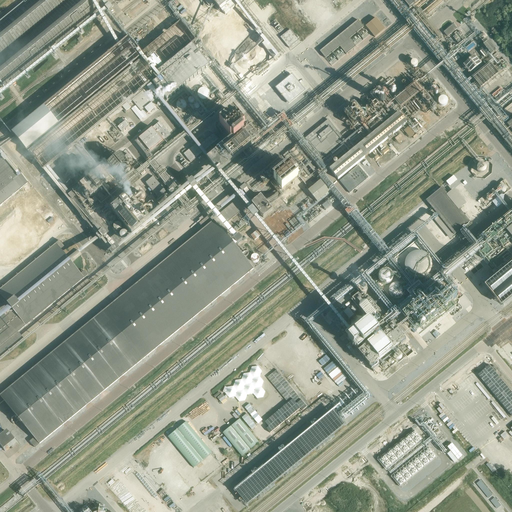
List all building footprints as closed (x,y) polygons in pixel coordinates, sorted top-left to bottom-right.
[(37,60),(52,48),(54,46),(58,43),(93,13),(101,7),(106,2),(107,2),(105,0),(100,0),(99,1),(99,0),(98,0),(27,0),(21,6),(19,8),(0,22),(0,90),(1,92),(4,89),(3,88),(7,84),(10,82),(37,60)] [(203,0),(209,6),(214,2),(225,15),(239,4),(236,0),(203,0)] [(401,0),(402,0),(402,1),(409,9),(419,0),(401,0)] [(375,38),(384,31),(385,30),(385,29),(384,28),(376,18),(366,27),(371,33),(375,38)] [(358,20),(320,52),(326,59),(332,53),(340,47),(346,55),(356,47),(349,39),(357,33),(364,27),(358,20)] [(190,81),(194,78),(194,79),(195,79),(194,78),(198,75),(198,76),(202,72),(205,69),(206,69),(206,68),(209,65),(210,66),(209,65),(211,64),(198,47),(196,48),(192,44),(196,41),(180,22),(160,38),(158,40),(141,54),(145,58),(143,60),(143,59),(142,60),(139,63),(138,62),(139,63),(135,66),(134,65),(135,66),(131,69),(130,68),(131,70),(127,72),(126,71),(126,72),(127,73),(124,75),(123,74),(122,75),(123,76),(120,79),(119,78),(118,78),(119,79),(116,82),(115,81),(115,82),(112,85),(111,84),(112,85),(108,88),(107,87),(108,88),(104,91),(103,90),(103,91),(104,92),(100,94),(99,93),(99,94),(100,95),(97,98),(96,97),(95,97),(96,98),(93,101),(92,100),(91,100),(92,101),(88,104),(88,103),(87,103),(88,105),(85,107),(84,106),(83,107),(84,108),(81,111),(80,109),(79,110),(80,111),(77,114),(76,113),(77,114),(73,117),(72,116),(73,117),(69,120),(68,119),(69,120),(65,123),(64,122),(65,124),(61,126),(61,125),(60,126),(61,127),(58,130),(57,128),(56,129),(57,130),(54,133),(53,132),(52,132),(53,133),(50,136),(49,135),(48,135),(49,136),(46,139),(45,138),(46,139),(42,142),(41,141),(42,142),(38,145),(37,144),(37,145),(38,146),(34,148),(34,147),(33,148),(34,149),(31,152),(30,151),(29,151),(30,152),(29,153),(29,152),(28,153),(29,153),(32,157),(31,158),(32,158),(33,157),(36,161),(35,162),(36,162),(39,165),(38,166),(38,167),(39,166),(42,170),(43,170),(44,169),(45,170),(44,168),(48,166),(49,167),(49,166),(48,165),(52,162),(52,163),(53,163),(52,162),(55,159),(56,160),(57,160),(56,159),(59,156),(60,157),(61,157),(60,156),(63,153),(64,154),(64,153),(67,150),(68,151),(67,150),(71,147),(72,148),(72,147),(71,146),(75,144),(76,145),(76,144),(75,143),(79,140),(79,141),(80,141),(79,140),(83,137),(83,138),(84,138),(83,137),(86,134),(87,135),(88,135),(87,134),(90,131),(91,132),(91,131),(94,128),(95,129),(95,128),(95,127),(98,125),(99,125),(98,124),(102,121),(103,122),(102,121),(106,118),(107,119),(111,116),(111,115),(110,115),(114,112),(115,113),(115,112),(114,111),(118,109),(119,109),(118,108),(122,105),(122,106),(123,106),(122,105),(125,102),(126,103),(127,103),(126,102),(129,99),(130,100),(131,100),(130,99),(133,96),(134,97),(134,96),(137,93),(138,94),(138,93),(137,92),(141,90),(142,91),(142,90),(141,89),(145,86),(146,87),(145,86),(149,83),(150,84),(149,83),(151,82),(164,99),(165,98),(167,101),(168,101),(187,85),(186,84),(190,81),(191,82),(190,81)] [(454,23),(444,31),(448,36),(458,28),(454,23)] [(280,38),(289,49),(299,41),(290,30),(280,38)] [(461,31),(459,33),(457,32),(453,37),(460,44),(467,37),(461,31)] [(269,54),(269,61),(274,61),(274,59),(280,54),(265,35),(258,40),(269,54)] [(19,142),(20,142),(23,146),(22,146),(22,147),(23,146),(26,150),(26,151),(27,150),(30,147),(31,148),(30,147),(34,144),(35,145),(35,144),(34,143),(38,141),(39,142),(39,141),(38,140),(42,137),(43,138),(42,137),(46,134),(46,135),(47,135),(46,134),(49,131),(50,132),(51,132),(50,131),(53,128),(54,129),(55,129),(54,128),(57,125),(58,126),(59,125),(58,124),(61,122),(62,123),(62,122),(61,121),(65,118),(66,119),(65,118),(69,115),(70,116),(69,115),(73,112),(74,113),(73,112),(77,109),(77,110),(78,110),(77,109),(80,106),(81,107),(82,106),(81,105),(84,103),(85,104),(86,103),(85,102),(88,99),(89,100),(89,99),(92,96),(93,97),(92,96),(96,93),(97,94),(96,93),(100,90),(101,91),(100,90),(104,87),(105,88),(105,87),(104,86),(108,84),(108,85),(109,84),(108,83),(111,80),(112,81),(113,81),(112,80),(115,77),(116,78),(117,78),(116,77),(119,74),(120,75),(120,74),(123,71),(124,72),(123,71),(127,68),(128,69),(128,68),(127,67),(131,64),(132,65),(132,64),(135,61),(136,62),(135,61),(139,58),(139,59),(140,59),(139,58),(141,56),(142,56),(142,55),(129,38),(128,39),(128,38),(127,39),(128,39),(125,41),(124,40),(125,41),(121,44),(121,43),(120,44),(121,45),(118,47),(117,46),(117,47),(114,51),(113,50),(112,50),(113,51),(110,54),(109,53),(109,54),(106,57),(105,56),(105,57),(102,60),(101,59),(102,60),(98,64),(97,63),(98,64),(94,66),(93,65),(93,66),(94,67),(90,70),(90,69),(89,69),(90,70),(87,73),(86,72),(85,72),(86,73),(83,76),(82,75),(81,75),(82,76),(79,79),(78,78),(78,80),(75,82),(74,81),(74,82),(75,83),(71,85),(70,84),(70,85),(71,86),(67,89),(66,88),(67,89),(63,92),(63,91),(62,91),(63,92),(59,95),(59,94),(58,94),(59,95),(56,98),(55,97),(54,98),(55,99),(52,101),(51,100),(51,101),(51,102),(48,105),(47,104),(48,105),(44,108),(43,107),(44,108),(40,111),(39,110),(40,111),(36,114),(35,113),(36,114),(32,117),(32,116),(31,117),(32,118),(29,120),(28,119),(27,120),(28,121),(25,124),(24,123),(23,123),(24,124),(21,127),(20,126),(20,127),(17,130),(16,129),(16,130),(13,133),(12,133),(13,134),(13,133),(14,135),(11,137),(12,139),(16,137),(15,138),(16,138),(16,137),(20,141),(19,142)] [(464,65),(482,88),(500,74),(493,64),(497,61),(493,54),(498,50),(489,40),(483,44),(485,48),(480,51),(485,58),(490,55),(493,59),(485,66),(477,55),(464,65)] [(474,43),(467,49),(469,51),(476,45),(474,43)] [(301,90),(302,90),(299,87),(298,86),(299,86),(294,81),(295,81),(292,78),(291,79),(290,78),(288,81),(287,82),(287,81),(283,85),(279,88),(279,89),(279,90),(281,92),(282,92),(282,93),(289,101),(290,101),(293,99),(293,98),(294,98),(302,91),(301,90)] [(210,96),(210,95),(210,94),(209,92),(209,91),(208,90),(207,89),(206,89),(205,89),(204,88),(203,89),(201,89),(200,89),(199,90),(198,91),(198,92),(197,94),(197,95),(197,96),(198,97),(199,99),(201,100),(202,101),(203,101),(205,101),(206,101),(208,100),(209,99),(209,98),(210,96)] [(495,97),(504,90),(502,88),(493,94),(495,97)] [(152,102),(143,91),(132,100),(141,111),(152,102)] [(451,105),(451,104),(451,103),(450,101),(450,100),(449,100),(448,99),(447,98),(445,98),(444,98),(443,98),(442,98),(440,99),(440,100),(439,101),(438,103),(439,105),(439,106),(440,108),(442,109),(443,110),(444,110),(445,110),(446,110),(448,109),(449,108),(450,107),(450,106),(451,105)] [(183,99),(177,106),(183,112),(190,105),(183,99)] [(270,119),(277,113),(266,100),(259,106),(270,119)] [(152,105),(146,110),(148,113),(155,108),(152,105)] [(222,128),(233,140),(224,148),(236,160),(256,141),(251,135),(257,130),(241,113),(240,113),(236,110),(219,127),(221,129),(222,128)] [(387,146),(385,147),(382,144),(403,127),(405,130),(404,131),(403,129),(402,130),(403,132),(404,132),(410,138),(415,134),(409,127),(408,128),(406,125),(407,124),(398,114),(329,170),(338,180),(372,152),(375,157),(374,158),(377,161),(380,159),(378,156),(377,157),(376,156),(373,152),(377,148),(380,152),(378,154),(381,157),(389,150),(387,146)] [(322,160),(345,141),(328,120),(305,139),(322,160)] [(117,128),(121,133),(129,126),(125,121),(117,128)] [(157,146),(161,143),(170,135),(160,122),(136,141),(134,142),(135,142),(148,158),(160,149),(157,146)] [(183,154),(190,163),(218,140),(213,134),(204,141),(202,139),(183,154)] [(406,139),(402,134),(396,138),(400,144),(406,139)] [(0,206),(28,183),(0,149),(0,206)] [(205,154),(207,158),(214,152),(212,149),(205,154)] [(256,162),(257,152),(252,151),(251,155),(247,155),(247,161),(249,161),(249,162),(256,162)] [(136,171),(133,167),(122,154),(111,163),(124,180),(136,171)] [(135,162),(128,154),(126,156),(133,164),(135,162)] [(64,155),(56,163),(60,168),(68,160),(64,155)] [(481,173),(483,173),(485,172),(486,170),(486,168),(485,166),(484,164),(482,164),(479,164),(478,166),(477,168),(477,170),(478,172),(479,173),(481,173)] [(76,197),(83,205),(111,182),(103,172),(106,170),(104,169),(102,171),(101,169),(97,173),(91,165),(78,175),(85,183),(68,196),(72,201),(76,197)] [(296,167),(276,179),(285,194),(296,187),(296,186),(300,184),(301,186),(305,184),(303,180),(308,177),(300,165),(296,168),(296,167)] [(71,192),(51,166),(46,169),(66,195),(71,192)] [(358,166),(340,181),(349,193),(355,189),(363,183),(368,178),(358,166)] [(455,175),(446,181),(450,186),(458,179),(455,175)] [(145,183),(158,199),(166,193),(153,177),(145,183)] [(322,180),(309,190),(319,202),(332,192),(322,180)] [(498,191),(499,192),(500,193),(502,194),(504,193),(506,192),(506,190),(506,188),(505,187),(504,186),(502,185),(500,186),(499,187),(498,189),(498,191)] [(443,187),(427,200),(446,223),(441,227),(444,230),(441,232),(444,236),(447,234),(451,239),(471,222),(461,209),(468,203),(455,188),(449,193),(443,187)] [(112,210),(132,235),(151,220),(130,195),(112,210)] [(223,208),(235,199),(233,195),(220,205),(223,208)] [(266,218),(276,210),(263,195),(254,204),(266,218)] [(330,200),(322,205),(326,210),(333,205),(330,200)] [(230,206),(223,213),(230,221),(240,212),(233,203),(230,205),(230,206)] [(0,404),(4,401),(34,438),(30,442),(35,448),(253,269),(213,220),(0,395),(0,404)] [(115,247),(116,248),(124,241),(120,237),(115,241),(106,230),(104,232),(102,230),(98,234),(112,250),(115,247)] [(255,240),(262,234),(258,230),(251,236),(255,240)] [(0,359),(24,340),(22,337),(20,334),(18,332),(84,278),(88,276),(84,271),(81,274),(72,263),(82,255),(79,251),(69,259),(61,250),(64,247),(59,241),(56,244),(0,289),(0,359)] [(405,265),(405,268),(407,272),(409,274),(412,276),(416,277),(419,277),(423,276),(426,274),(428,271),(429,268),(430,264),(429,260),(427,257),(425,255),(422,253),(418,252),(415,252),(411,253),(409,255),(406,258),(405,261),(405,265)] [(259,261),(260,259),(259,257),(258,256),(257,255),(256,255),(255,255),(253,255),(252,256),(251,257),(250,259),(250,260),(251,261),(251,262),(252,263),(253,263),(254,264),(255,264),(257,263),(258,262),(259,261)] [(378,279),(379,281),(380,283),(382,285),(384,286),(386,286),(389,285),(391,283),(392,281),(393,279),(392,276),(391,274),(390,272),(387,271),(385,271),(382,272),(380,274),(378,276),(378,279)] [(389,291),(389,294),(391,297),(393,299),(396,299),(399,299),(401,298),(403,296),(405,294),(405,291),(404,289),(403,286),(401,285),(399,283),(396,283),(393,284),(391,286),(389,288),(389,291)] [(117,290),(113,294),(116,298),(121,294),(117,290)] [(363,320),(344,337),(373,373),(380,367),(376,362),(398,345),(399,346),(404,342),(391,327),(379,336),(368,321),(366,323),(363,320)] [(511,393),(489,365),(477,375),(511,417),(511,416),(511,393)] [(474,373),(466,379),(470,383),(477,377),(474,373)] [(233,492),(246,508),(345,427),(332,411),(233,492)] [(440,416),(443,420),(448,416),(444,412),(440,416)] [(16,416),(11,421),(14,424),(15,423),(19,420),(16,416)] [(458,416),(448,423),(465,445),(475,438),(458,416)] [(240,420),(231,427),(250,450),(259,442),(240,420)] [(231,427),(223,434),(241,457),(250,450),(231,427)] [(414,431),(378,460),(400,487),(437,457),(414,431)] [(8,433),(0,439),(0,445),(5,452),(16,442),(8,433)] [(452,450),(449,453),(456,462),(464,455),(453,442),(449,446),(452,450)] [(446,452),(454,464),(455,463),(448,453),(452,450),(450,449),(446,452)] [(492,472),(496,470),(490,461),(487,463),(492,472)] [(480,481),(476,484),(488,499),(492,496),(480,481)] [(494,498),(490,501),(497,509),(501,506),(494,498)]
